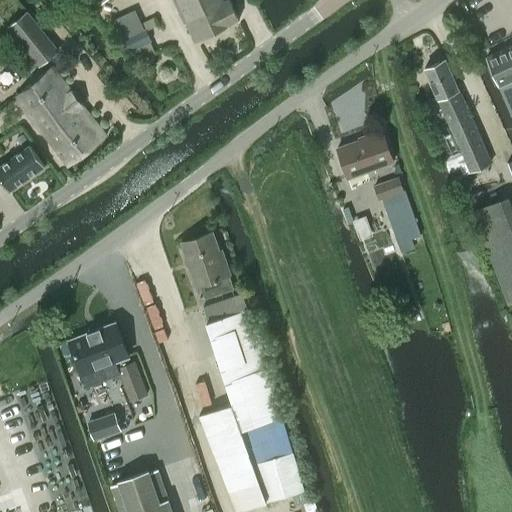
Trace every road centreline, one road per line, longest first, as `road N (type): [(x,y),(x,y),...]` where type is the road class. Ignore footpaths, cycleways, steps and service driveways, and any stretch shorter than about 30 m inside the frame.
road 1 (unclassified): [(0,322),(412,19)]
road 2 (tertiary): [(335,0),(0,239)]
